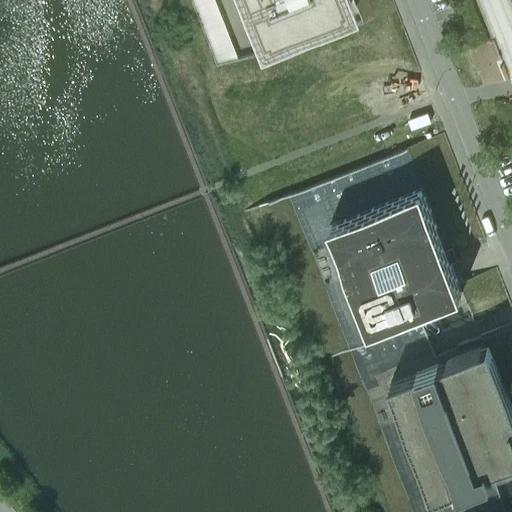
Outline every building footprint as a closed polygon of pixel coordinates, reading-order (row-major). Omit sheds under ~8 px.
[(193,0),(213,62),(234,55),(216,0),(193,0)] [(354,11),(349,0),(237,0),(257,49),(354,11)] [(450,257),(446,248),(422,186),(330,222),(357,291),(354,292),(364,316),(366,315),(370,326),(462,290),(459,282),(450,257)] [(461,352),(484,343),(481,334),(457,344),(461,352)] [(447,358),(390,380),(434,492),(470,477),(470,478),(490,470),(492,474),(493,473),(492,469),(511,461),(511,399),(489,342),(484,343),(485,345),(461,354),(461,352),(447,358)]
